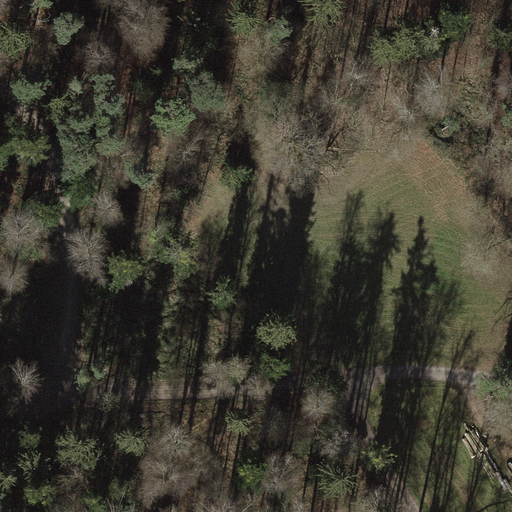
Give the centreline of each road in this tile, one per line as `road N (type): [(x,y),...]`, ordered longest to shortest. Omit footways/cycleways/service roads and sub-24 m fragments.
road 1 (track): [(511,384),(420,373),(50,392)]
road 2 (track): [(0,438),(50,392),(74,272),(49,146),(0,80)]
road 3 (track): [(329,381),(413,511)]
